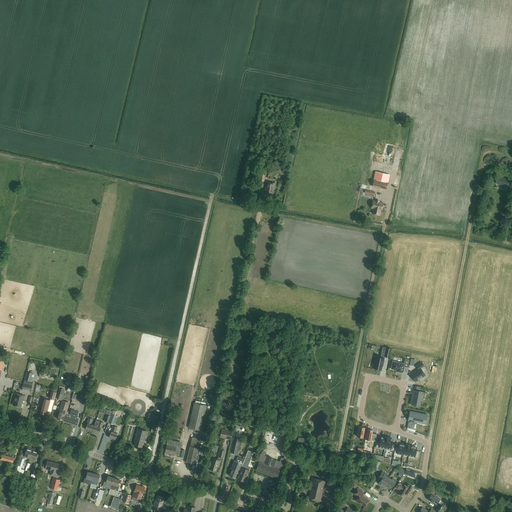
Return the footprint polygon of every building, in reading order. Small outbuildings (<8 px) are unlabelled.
[(264,181),(266,169),(258,168),(256,179),(259,180),(264,181)] [(374,179),(388,182),(389,175),(375,172),(373,179),(374,179)] [(497,177),(496,184),(497,184),(505,185),(509,186),(510,182),(510,179),(508,179),(505,178),(499,177),(497,177)] [(386,190),(388,182),(374,179),(372,187),(386,190)] [(273,191),(275,183),(267,181),(265,188),(266,189),(265,195),(272,196),(273,191)] [(381,210),(382,203),(372,200),(370,208),(373,209),(372,213),(379,215),(380,210),(381,210)] [(384,358),(376,356),(374,364),(375,364),(374,369),(381,370),(382,365),(383,366),(384,358)] [(393,362),(391,369),(396,370),(396,372),(402,373),(404,367),(407,368),(408,360),(405,360),(404,364),(393,362)] [(418,370),(410,375),(415,383),(425,376),(420,369),(424,367),(421,363),(416,367),(418,370)] [(31,391),(32,385),(33,382),(35,374),(26,372),(24,383),(23,383),(22,388),(31,391)] [(87,389),(86,389),(89,379),(85,378),(82,388),(80,396),(85,397),(87,389)] [(59,400),(60,400),(61,395),(63,395),(65,389),(60,388),(55,403),(58,404),(59,400)] [(421,407),(422,403),(419,402),(421,395),(423,396),(424,392),(413,390),(412,394),(412,396),(410,405),(421,407)] [(21,407),(22,403),(24,396),(15,393),(13,400),(14,400),(13,405),(21,407)] [(50,400),(43,399),(39,413),(46,415),(50,400)] [(63,401),(57,419),(76,425),(79,418),(77,417),(79,412),(71,409),(70,414),(68,414),(68,412),(66,411),(69,403),(63,401)] [(188,428),(201,431),(206,406),(194,403),(188,428)] [(116,416),(115,416),(117,411),(113,410),(111,414),(108,423),(113,425),(116,416)] [(428,415),(410,411),(408,420),(409,421),(408,425),(413,426),(414,422),(426,424),(428,415)] [(149,413),(147,419),(157,421),(159,416),(149,413)] [(92,431),(94,425),(91,424),(93,419),(88,417),(87,423),(85,429),(92,431)] [(94,425),(92,431),(99,434),(101,428),(103,423),(99,421),(96,420),(94,425)] [(115,432),(117,427),(113,425),(109,437),(115,440),(118,433),(115,432)] [(366,438),(367,432),(364,432),(365,427),(359,426),(357,436),(366,438)] [(135,441),(134,446),(142,448),(143,443),(147,431),(137,428),(134,441),(135,441)] [(222,429),(220,437),(231,440),(233,431),(222,429)] [(192,437),(190,446),(198,448),(200,439),(192,437)] [(377,442),(376,447),(385,449),(387,437),(383,437),(381,437),(380,442),(377,442)] [(390,439),(390,438),(387,437),(385,449),(393,451),(395,445),(392,444),(393,439),(390,439)] [(230,452),(237,454),(240,442),(233,440),(230,452)] [(176,447),(167,444),(165,453),(174,455),(178,456),(183,457),(184,451),(180,449),(179,451),(175,450),(176,447)] [(395,447),(394,453),(403,454),(405,444),(404,445),(399,444),(398,447),(395,447)] [(198,448),(190,446),(186,462),(195,464),(198,448)] [(411,446),(409,455),(418,457),(419,451),(416,451),(416,447),(411,446)] [(29,458),(32,450),(27,448),(24,456),(29,458)] [(261,453),(260,454),(257,463),(258,463),(256,470),(276,478),(279,471),(280,472),(284,463),(284,461),(284,459),(284,458),(284,456),(284,457),(281,458),(279,462),(276,460),(275,460),(272,459),(273,458),(270,457),(270,458),(267,457),(267,456),(266,457),(265,456),(266,452),(264,450),(265,449),(264,449),(263,450),(262,451),(261,453)] [(32,450),(29,458),(35,460),(38,452),(32,450)] [(218,468),(221,461),(220,461),(222,457),(223,458),(225,451),(220,450),(218,458),(215,459),(211,458),(209,465),(210,465),(209,469),(216,471),(217,467),(218,468)] [(248,450),(237,479),(245,482),(251,467),(248,466),(253,453),(248,450)] [(13,463),(15,458),(3,454),(1,459),(13,463)] [(35,461),(29,459),(29,461),(34,463),(31,476),(35,477),(39,464),(35,463),(35,461)] [(50,475),(55,476),(56,472),(57,472),(59,464),(47,461),(45,469),(51,470),(50,475)] [(238,473),(242,463),(234,461),(232,467),(230,471),(231,471),(229,475),(235,478),(237,473),(238,473)] [(396,466),(394,470),(402,475),(404,472),(396,466)] [(91,479),(93,473),(87,471),(85,477),(84,477),(83,482),(90,484),(90,483),(91,479)] [(383,487),(389,478),(386,476),(387,474),(382,471),(378,478),(381,480),(378,484),(383,487)] [(93,473),(91,479),(90,483),(96,485),(98,481),(99,475),(93,473)] [(108,483),(111,484),(113,478),(107,476),(105,482),(104,482),(103,486),(106,487),(108,483)] [(57,490),(58,486),(60,480),(53,478),(50,488),(57,490)] [(111,484),(110,489),(118,491),(120,486),(118,485),(120,480),(113,478),(111,484)] [(309,488),(311,489),(309,499),(321,501),(326,481),(312,478),(309,488)] [(389,478),(383,487),(387,489),(390,486),(392,488),(397,481),(393,478),(391,480),(389,478)] [(410,493),(413,487),(406,483),(405,486),(403,484),(403,485),(399,483),(396,488),(399,490),(397,493),(404,497),(407,491),(410,493)] [(142,495),(145,488),(144,487),(143,486),(142,487),(136,485),(134,492),(134,493),(133,496),(141,499),(142,495)] [(369,500),(362,495),(364,492),(357,488),(353,493),(358,497),(356,501),(365,506),(369,500)] [(428,499),(437,506),(435,510),(437,511),(440,511),(444,507),(438,502),(440,499),(432,493),(428,499)] [(128,503),(131,496),(125,494),(122,501),(128,503)] [(156,500),(155,500),(153,509),(161,511),(163,505),(162,505),(164,497),(157,495),(156,500)] [(138,502),(139,502),(140,500),(134,498),(131,506),(136,508),(138,502)]
